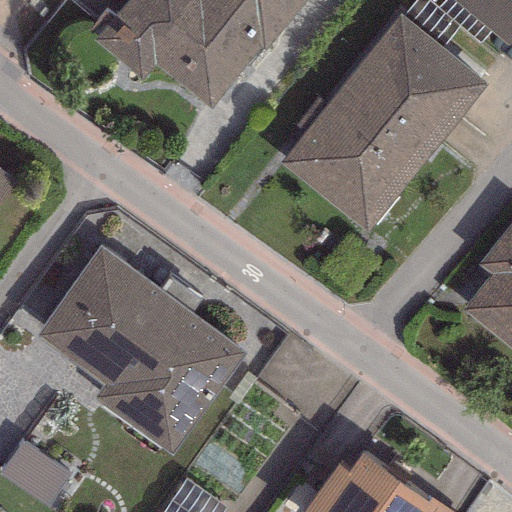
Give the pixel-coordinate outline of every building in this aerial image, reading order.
[(287,0),(115,0),(100,21),(212,103),(287,0)] [(511,10),(511,0),(479,0),(504,20),(511,10)] [(485,73),(397,2),(278,148),(366,220),(485,73)] [(0,175),(9,164),(0,157),(0,175)] [(511,215),(453,295),(511,338),(511,215)] [(240,333),(100,231),(38,316),(102,362),(90,378),(166,433),(240,333)] [(435,511),(447,495),(357,433),(302,511),(435,511)] [(27,445),(8,477),(58,507),(77,475),(27,445)] [(230,511),(205,486),(177,511),(230,511)]
